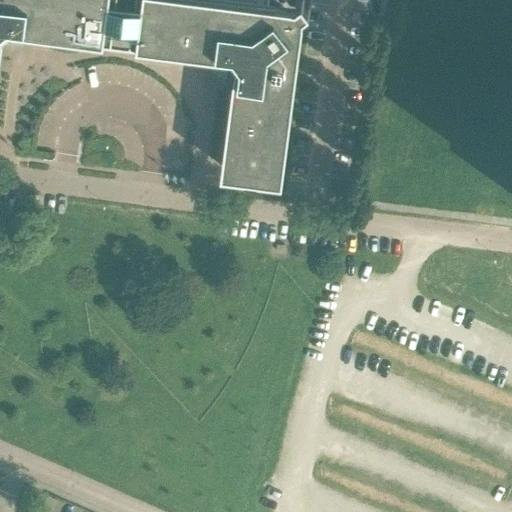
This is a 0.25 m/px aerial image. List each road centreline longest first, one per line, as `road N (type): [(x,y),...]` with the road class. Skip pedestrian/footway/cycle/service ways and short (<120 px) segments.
road 1 (residential): [(511,241),(0,172)]
road 2 (residential): [(0,455),(125,511)]
